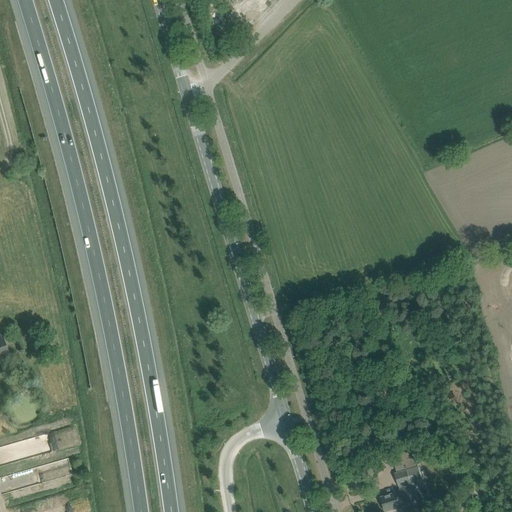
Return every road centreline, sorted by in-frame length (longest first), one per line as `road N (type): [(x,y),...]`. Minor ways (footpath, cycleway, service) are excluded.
road 1 (motorway): [(172,511),(129,263),(55,0)]
road 2 (motorway): [(22,0),(95,269),(137,511)]
road 3 (tertiary): [(287,422),(189,96)]
road 4 (residential): [(189,96),(295,0)]
road 5 (unclassified): [(287,422),(227,454),(229,511)]
